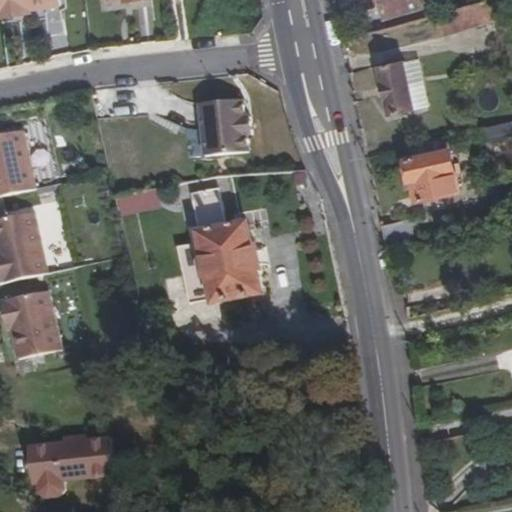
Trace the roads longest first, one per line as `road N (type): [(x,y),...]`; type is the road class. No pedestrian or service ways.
road 1 (primary): [(310,54),(361,277),(396,511)]
road 2 (residential): [(310,54),(93,72),(0,93)]
